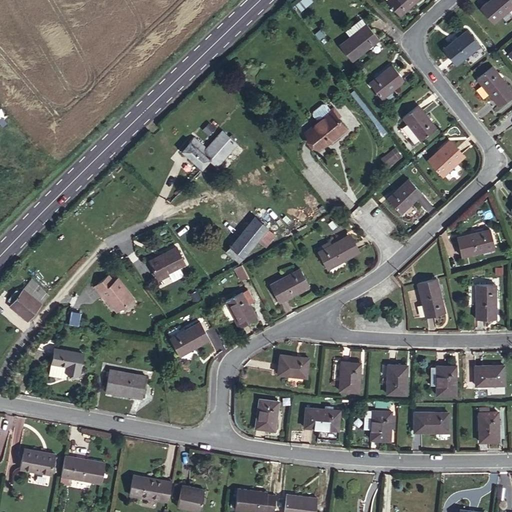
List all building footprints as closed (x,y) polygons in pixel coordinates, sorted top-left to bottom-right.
[(312,0),(302,0),(295,6),(301,12),(313,1),(312,0)] [(386,0),(387,0),(386,1),(399,15),(416,0),(386,0)] [(493,23),(511,6),(511,0),(489,0),(480,8),(493,23)] [(345,31),(350,36),(365,24),(361,18),(345,31)] [(365,24),(350,36),(339,45),(351,60),(379,39),(366,23),(365,24)] [(466,30),(444,48),(456,63),(478,46),(466,30)] [(392,65),(369,82),(381,98),(404,80),(392,65)] [(511,94),(511,91),(492,66),(477,79),(498,106),(511,94)] [(319,149),(345,128),(331,111),(326,105),(323,104),(321,104),(313,110),(312,113),(312,115),(319,124),(307,134),(319,149)] [(402,117),(420,140),(436,128),(418,105),(402,117)] [(214,129),(209,124),(203,130),(208,135),(214,129)] [(236,144),(222,131),(206,148),(193,138),(181,151),(201,168),(209,159),(217,166),(236,144)] [(450,140),(428,160),(442,174),(463,155),(450,140)] [(396,157),(386,165),(387,167),(399,158),(393,150),(391,151),(396,157)] [(396,157),(391,151),(380,160),(385,166),(386,165),(396,157)] [(408,179),(387,198),(400,213),(421,193),(408,179)] [(257,239),(267,228),(267,227),(254,217),(226,251),(239,261),(257,239)] [(275,235),(267,228),(257,239),(266,246),(275,235)] [(461,256),(494,248),(490,229),(456,237),(461,256)] [(348,235),(317,251),(326,268),(357,252),(348,235)] [(168,274),(167,272),(185,264),(176,247),(149,260),(158,279),(168,274)] [(248,276),(241,264),(234,268),(240,280),(248,276)] [(300,268),(269,284),(278,302),(309,285),(300,268)] [(113,281),(108,275),(94,286),(105,299),(106,298),(116,311),(133,298),(117,278),(113,281)] [(10,305),(28,320),(48,295),(32,278),(20,293),(16,290),(8,300),(12,303),(10,305)] [(444,312),(436,278),(417,282),(425,316),(444,312)] [(476,284),(476,318),(495,319),(495,284),(476,284)] [(238,327),(256,317),(242,291),(225,301),(238,327)] [(209,338),(200,321),(169,338),(179,355),(209,338)] [(83,353),(54,348),(51,363),(71,366),(70,372),(79,374),(83,353)] [(279,354),(277,373),(306,377),(308,357),(279,354)] [(341,361),(338,390),(358,392),(360,362),(341,361)] [(387,364),(386,393),(406,394),(407,365),(387,364)] [(436,384),(436,394),(455,395),(455,365),(436,365),(436,366),(430,366),(430,384),(436,384)] [(474,365),(474,366),(475,385),(504,384),(504,365),(474,365)] [(475,385),(474,366),(465,366),(466,388),(475,388),(475,385)] [(124,372),(109,369),(105,391),(142,398),(146,376),(138,374),(138,376),(124,373),(124,372)] [(259,398),(255,427),(274,430),(278,401),(259,398)] [(305,407),(304,427),(338,429),(339,410),(305,407)] [(371,409),(370,429),(370,439),(390,440),(391,411),(371,409)] [(498,441),(498,411),(478,412),(478,441),(498,441)] [(413,431),(448,431),(448,412),(414,412),(413,431)] [(20,468),(51,474),(55,454),(24,448),(20,468)] [(65,455),(61,476),(101,483),(105,463),(65,455)] [(129,494),(168,501),(171,482),(133,475),(129,494)] [(204,489),(182,484),(177,507),(199,511),(204,489)] [(264,511),(265,511),(270,511),(273,511),(276,495),(267,494),(267,491),(237,487),(234,509),(259,511),(264,511)] [(315,511),(317,498),(286,494),(283,511),(315,511)]
